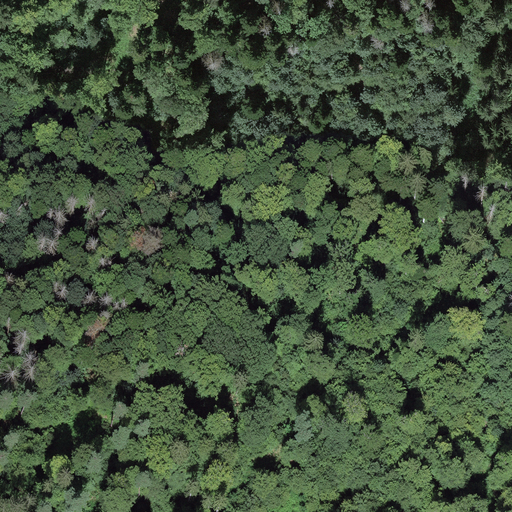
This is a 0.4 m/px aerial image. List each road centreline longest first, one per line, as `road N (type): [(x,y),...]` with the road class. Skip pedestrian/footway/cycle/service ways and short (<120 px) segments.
road 1 (track): [(499,509),(426,432),(395,377),(369,359),(261,323),(151,273),(63,270),(0,283)]
road 2 (track): [(343,0),(374,99),(439,219),(471,299),(499,511)]
